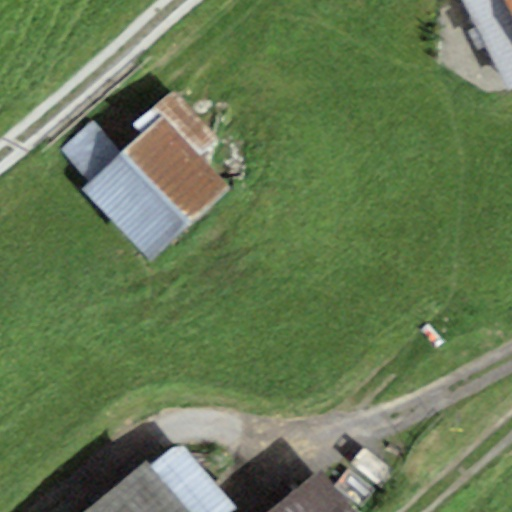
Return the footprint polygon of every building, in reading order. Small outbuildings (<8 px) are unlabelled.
[(511,17),(503,0),(461,0),(508,93),(511,91),(511,17)] [(511,0),(503,0),(511,17),(511,0)] [(233,191),(198,154),(216,138),(172,90),(132,127),(140,137),(82,190),(152,265),(233,191)] [(179,444),(150,468),(186,511),(231,511),(234,510),(179,444)] [(186,511),(150,468),(144,461),(82,511),(186,511)] [(355,511),(323,472),(272,511),(355,511)]
